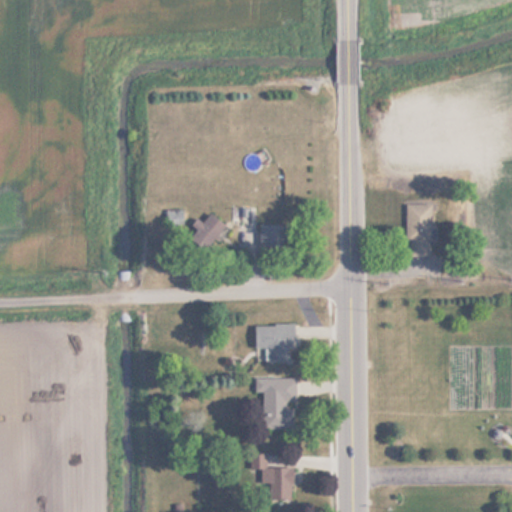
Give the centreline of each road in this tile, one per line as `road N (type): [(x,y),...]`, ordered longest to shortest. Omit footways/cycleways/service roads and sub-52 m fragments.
road 1 (residential): [(350,287),(0,303)]
road 2 (residential): [(350,287),(351,0)]
road 3 (residential): [(353,511),(350,287)]
